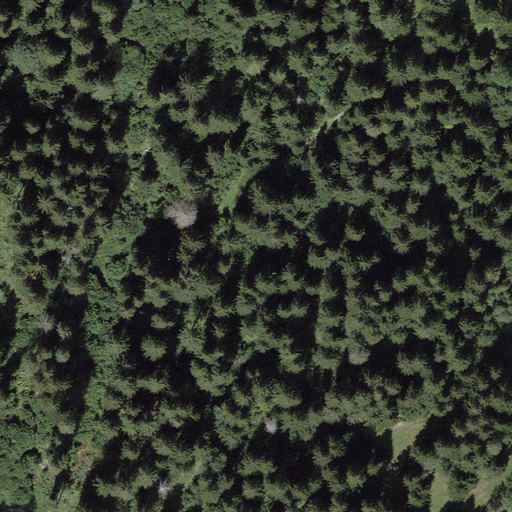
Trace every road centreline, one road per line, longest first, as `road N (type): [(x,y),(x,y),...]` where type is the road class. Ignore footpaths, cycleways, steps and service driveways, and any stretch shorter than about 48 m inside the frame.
road 1 (track): [(110,511),(149,417),(138,342),(165,290),(177,239),(226,207),(254,155),(316,133),(365,93),(485,46),(511,27)]
road 2 (track): [(150,511),(217,438),(276,452),(300,443),(328,409),(383,430),(447,413),(473,393),(496,340),(511,328)]
